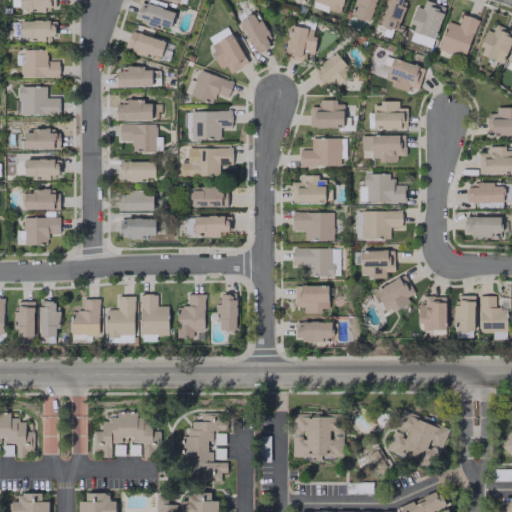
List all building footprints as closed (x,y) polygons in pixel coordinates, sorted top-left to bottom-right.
[(19,0),(20,11),(45,10),(45,8),(55,7),(54,0),(19,0)] [(315,0),(314,4),(339,11),(341,0),(315,0)] [(371,20),(375,0),(353,0),(351,17),(371,20)] [(384,0),(375,24),(394,31),(405,0),(384,0)] [(416,6),(407,29),(412,31),(409,40),(430,47),(445,7),(425,0),(423,0),(421,8),(416,6)] [(174,11),(141,2),(136,20),(170,29),(174,11)] [(256,53),(269,45),(264,36),(267,34),(254,12),(237,22),(256,53)] [(478,20),(462,14),(457,25),(447,21),(436,49),(462,59),(478,20)] [(55,19),(19,20),(20,40),(45,39),(45,36),(55,36),(55,19)] [(504,63),(511,34),(511,30),(494,25),(492,32),(485,30),(478,55),(504,63)] [(219,69),(225,65),(229,73),(247,63),(227,26),(207,37),(214,50),(210,53),(219,69)] [(289,26),(284,56),(304,60),(305,52),(312,54),(316,31),(289,26)] [(161,56),(165,39),(130,32),(127,49),(161,56)] [(58,77),(59,61),(46,61),(46,50),(15,49),(15,65),(22,65),(22,76),(58,77)] [(309,73),(322,89),(332,82),(334,85),(351,72),(335,52),(309,73)] [(407,89),(408,86),(417,89),(424,68),(391,58),(383,82),(407,89)] [(151,86),(151,67),(126,67),(126,70),(116,70),(116,87),(151,86)] [(232,81),(197,69),(189,94),(212,102),(215,93),(226,97),(232,81)] [(59,115),(59,98),(44,97),(45,86),(19,86),(18,114),(59,115)] [(116,119),(151,120),(151,101),(126,100),(126,104),(116,104),(116,119)] [(342,101),(317,100),(317,106),(309,106),(309,127),(342,127),(342,101)] [(397,102),(373,101),(372,128),(405,129),(406,108),(397,107),(397,102)] [(511,107),(495,108),(495,113),(486,113),(487,135),(511,134),(511,107)] [(231,110),(189,111),(190,138),(219,138),(219,127),(231,126),(231,110)] [(131,151),(161,151),(161,136),(155,136),(155,123),(118,124),(119,139),(131,139),(131,151)] [(23,131),(23,149),(55,149),(55,130),(23,131)] [(405,134),(360,136),(361,151),(370,150),(371,161),(396,160),(396,155),(405,155),(405,134)] [(340,166),(339,138),(310,138),(310,149),(299,149),(299,166),(340,166)] [(511,173),(511,147),(486,148),(486,153),(477,153),(477,174),(511,173)] [(23,159),(24,177),(49,177),(49,175),(58,175),(57,158),(23,159)] [(154,179),(154,161),(119,161),(119,180),(154,179)] [(403,202),(404,185),(393,184),(393,175),(365,174),(364,201),(403,202)] [(290,201),(323,202),(324,176),(297,176),(297,181),(291,181),(290,201)] [(492,182),(466,182),(466,203),(502,202),(502,185),(492,186),(492,182)] [(221,206),(221,187),(186,188),(186,207),(221,206)] [(23,209),(51,209),(51,190),(23,190),(23,209)] [(152,211),(152,190),(117,190),(116,210),(152,211)] [(360,211),(361,238),(389,238),(389,227),(401,227),(400,210),(360,211)] [(303,240),(332,240),(332,212),(292,211),(291,229),(303,229),(303,240)] [(227,216),(193,215),(193,235),(219,236),(219,231),(227,231),(227,216)] [(58,233),(59,217),(23,216),(22,244),(47,245),(47,233),(58,233)] [(464,233),(473,233),(473,236),(499,237),(499,217),(464,216),(464,233)] [(154,236),(154,217),(119,218),(120,237),(154,236)] [(338,276),(339,248),(292,247),(291,264),(305,264),(305,276),(338,276)] [(385,278),(384,272),(394,271),(394,250),(359,251),(360,273),(367,273),(367,278),(385,278)] [(411,300),(399,277),(374,290),(386,313),(411,300)] [(327,286),(293,285),(293,306),(303,306),(303,311),(327,311),(327,286)] [(168,334),(166,306),(156,306),(156,293),(139,294),(140,335),(168,334)] [(203,330),(204,293),(187,293),(187,306),(176,306),(175,337),(192,337),(192,330),(203,330)] [(235,329),(234,293),(216,294),(217,329),(235,329)] [(105,309),(105,336),(132,336),(133,296),(117,295),(116,309),(105,309)] [(478,332),(492,332),(492,339),(505,339),(506,308),(493,308),(493,296),(479,295),(478,332)] [(444,330),(444,296),(424,296),(423,305),(419,304),(419,329),(444,330)] [(70,334),(97,335),(98,298),(82,298),(82,311),(71,311),(70,334)] [(34,336),(33,300),(17,301),(17,311),(13,311),(14,337),(34,336)] [(39,336),(58,335),(58,310),(54,310),(54,300),(38,300),(39,336)] [(330,322),(295,321),(295,337),(305,337),(305,340),(330,340),(330,322)] [(447,427),(401,410),(388,442),(388,450),(399,454),(406,454),(420,459),(420,466),(432,470),(447,427)] [(93,422),(93,455),(110,455),(110,442),(120,442),(120,437),(131,437),(131,442),(141,442),(141,457),(157,457),(157,428),(151,428),(151,420),(143,420),(143,413),(107,413),(107,422),(93,422)] [(342,456),(342,413),(294,413),(294,430),(304,430),(304,438),(291,438),(291,458),(320,458),(320,456),(342,456)] [(0,437),(4,438),(4,443),(15,443),(14,457),(24,458),(24,450),(32,450),(33,431),(23,431),(24,418),(0,417),(0,437)] [(181,461),(190,461),(189,472),(204,472),(204,480),(219,480),(219,472),(226,472),(226,462),(212,461),(212,451),(206,451),(206,442),(211,442),(211,430),(225,430),(225,420),(191,420),(191,428),(181,428),(181,461)] [(511,429),(498,446),(511,457),(511,429)] [(224,433),(212,433),(213,444),(224,444),(224,433)] [(389,468),(376,445),(363,453),(375,476),(389,468)] [(430,511),(445,506),(438,490),(393,509),(394,511),(430,511)] [(216,511),(216,501),(210,501),(210,492),(186,492),(186,501),(179,501),(178,511),(216,511)] [(47,511),(48,501),(40,501),(40,493),(17,493),(17,501),(10,501),(10,511),(47,511)] [(114,511),(115,495),(85,495),(84,501),(77,501),(76,511),(114,511)] [(175,511),(176,504),(166,504),(166,495),(155,495),(154,511),(175,511)] [(511,511),(511,497),(501,497),(501,511),(511,511)]
